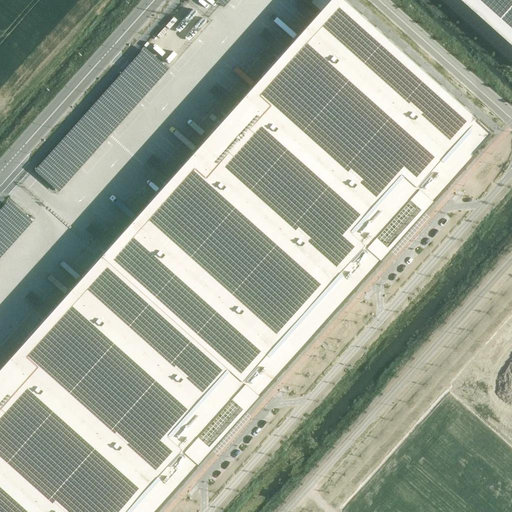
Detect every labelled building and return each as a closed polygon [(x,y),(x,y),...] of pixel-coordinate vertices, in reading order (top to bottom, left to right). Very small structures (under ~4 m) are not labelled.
[(320,10),(100,255),(244,384),(256,395),(257,396),(263,389),(379,260),(380,259),(366,247),(417,190),(431,202),(490,136),(493,133),(343,0),(313,0),(311,2),(320,10)] [(511,0),(462,0),(511,44),(511,0)] [(169,29),(177,20),(173,17),(165,26),(169,29)] [(160,38),(167,30),(164,27),(156,35),(160,38)] [(144,47),(34,171),(58,192),(168,69),(144,47)] [(168,64),(176,55),(173,51),(164,60),(168,64)] [(9,200),(0,210),(0,257),(33,221),(9,200)] [(49,244),(38,257),(57,274),(60,270),(64,273),(72,264),(49,244)] [(0,367),(0,511),(154,511),(198,463),(184,451),(244,384),(100,255),(0,367)] [(35,263),(28,273),(36,279),(43,269),(35,263)]
